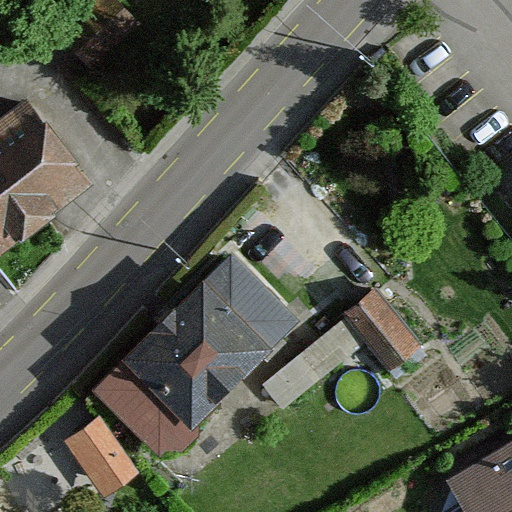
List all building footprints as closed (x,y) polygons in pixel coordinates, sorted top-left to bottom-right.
[(134,21),(115,0),(96,0),(63,31),(90,61),(134,21)] [(0,255),(86,183),(26,104),(0,122),(0,255)] [(230,257),(102,384),(160,442),(163,439),(180,438),(191,427),(192,410),(288,316),(230,257)] [(377,291),(296,356),(313,378),(366,335),(387,361),(415,338),(377,291)] [(130,462),(102,422),(77,440),(104,480),(130,462)] [(511,511),(511,443),(457,477),(474,505),(461,511),(511,511)]
